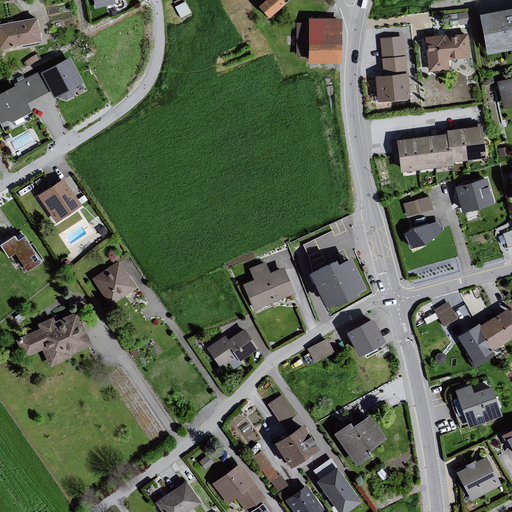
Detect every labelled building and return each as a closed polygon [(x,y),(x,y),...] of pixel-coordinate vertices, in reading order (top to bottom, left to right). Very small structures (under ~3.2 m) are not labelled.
[(93,0),(95,9),(117,2),(117,0),(93,0)] [(286,2),(284,0),(265,0),(258,6),(268,18),(286,2)] [(511,8),(480,14),(487,53),(511,49),(511,8)] [(0,49),(42,42),(38,19),(0,25),(0,49)] [(339,20),(311,20),(311,61),(338,61),(339,20)] [(469,34),(427,39),(430,72),(451,70),(450,59),(471,56),(469,34)] [(382,59),(405,57),(403,35),(380,38),(382,59)] [(382,59),(384,76),(408,75),(405,57),(382,59)] [(72,60),(44,74),(57,98),(68,100),(75,97),(78,86),(84,83),(72,60)] [(40,71),(18,82),(28,101),(49,91),(40,71)] [(384,76),(376,77),(378,102),(411,100),(409,75),(408,75),(384,76)] [(511,76),(497,80),(504,108),(511,106),(511,76)] [(16,85),(0,93),(0,121),(8,119),(12,120),(30,110),(16,85)] [(449,130),(449,134),(455,162),(488,158),(484,127),(449,130)] [(449,134),(398,141),(403,172),(455,166),(455,162),(449,134)] [(64,180),(38,198),(51,218),(53,217),(58,224),(83,209),(64,180)] [(488,180),(457,188),(464,214),(495,206),(488,180)] [(429,197),(404,204),(408,216),(432,208),(429,197)] [(414,228),(402,233),(410,250),(427,243),(444,232),(438,223),(414,228)] [(511,225),(503,229),(508,243),(511,241),(511,225)] [(14,235),(0,244),(8,256),(15,252),(27,271),(41,262),(25,237),(18,241),(14,235)] [(336,262),(311,274),(326,305),(365,287),(352,259),(339,265),(336,262)] [(118,260),(93,277),(111,304),(138,287),(118,260)] [(254,311),(296,294),(284,267),(270,273),(265,263),(249,270),(254,281),(244,286),(254,311)] [(447,300),(435,307),(444,324),(457,318),(447,300)] [(511,314),(508,307),(459,337),(475,362),(511,338),(511,314)] [(92,345),(76,311),(57,320),(54,316),(38,323),(40,328),(18,337),(26,356),(42,349),(50,367),(69,358),(72,354),(92,345)] [(349,332),(360,355),(385,342),(373,319),(349,332)] [(223,339),(208,350),(220,367),(236,355),(239,360),(258,347),(244,328),(225,341),(223,339)] [(327,339),(309,347),(316,363),(334,354),(327,339)] [(473,385),(456,391),(472,428),(504,416),(493,387),(477,393),(473,385)] [(282,395),(270,403),(283,425),(296,418),(282,395)] [(386,437),(370,416),(354,427),(351,423),(335,434),(358,466),(372,456),(368,450),(386,437)] [(321,449),(305,425),(277,444),(293,468),(321,449)] [(262,451),(253,457),(277,491),(286,485),(262,451)] [(333,456),(314,469),(320,479),(317,481),(338,511),(348,511),(364,501),(333,456)] [(502,485),(486,458),(458,473),(473,501),(502,485)] [(241,465),(213,486),(229,506),(238,499),(247,511),(265,498),(241,465)] [(189,511),(202,503),(186,481),(155,503),(161,511),(189,511)] [(324,511),(326,511),(307,486),(286,501),(295,511),(324,511)] [(270,511),(264,503),(252,511),(270,511)]
